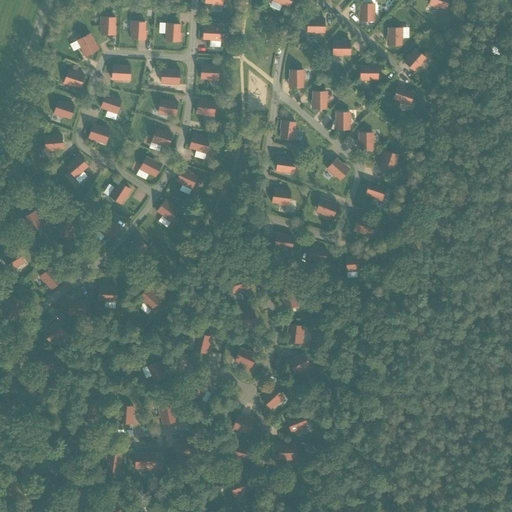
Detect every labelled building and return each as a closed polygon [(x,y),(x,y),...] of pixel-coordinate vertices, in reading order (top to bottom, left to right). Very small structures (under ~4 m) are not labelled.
[(438,7),(445,10),(448,0),(430,0),(429,4),(430,5),(430,6),(438,8),(438,7)] [(511,9),(507,0),(498,0),(494,2),(499,14),(511,9)] [(360,4),(360,21),(373,21),(373,14),(374,14),(374,6),(373,6),(373,4),(360,4)] [(102,13),(101,17),(101,19),(100,19),(100,27),(101,27),(100,34),(114,35),(115,18),(109,17),(109,14),(102,13)] [(307,19),(307,33),(309,33),(309,34),(317,34),(317,33),(324,33),(324,19),(307,19)] [(130,39),(144,40),(145,23),(131,22),(130,39)] [(180,24),(166,24),(166,25),(165,25),(165,33),(166,33),(165,41),(179,42),(180,24)] [(221,27),(203,26),(203,39),(210,40),(210,41),(218,41),(218,40),(220,40),(221,27)] [(388,45),(401,45),(401,38),(402,38),(402,30),(401,30),(401,28),(388,28),(388,45)] [(98,49),(90,34),(77,41),(85,56),(98,49)] [(350,55),(350,41),(332,41),(332,55),(334,55),(334,56),(342,56),(342,55),(350,55)] [(404,62),(414,71),(419,65),(420,66),(425,60),(424,59),(425,58),(415,49),(404,62)] [(112,65),(111,80),(118,80),(118,78),(123,78),(123,76),(130,76),(130,66),(112,65)] [(201,65),(200,79),(208,79),(208,80),(216,81),(216,80),(218,80),(218,66),(201,65)] [(370,80),(377,80),(377,66),(360,66),(360,80),(362,80),(362,81),(370,81),(370,80)] [(161,79),(161,84),(168,84),(168,81),(173,82),(172,84),(178,85),(179,70),(162,69),(161,79)] [(84,75),(68,70),(64,83),(65,83),(65,84),(73,87),(73,86),(80,88),(84,75)] [(289,87),(303,87),(303,80),(304,80),(304,72),(303,72),(303,70),(289,70),(289,87)] [(407,104),(409,105),(413,92),(397,86),(393,100),(400,102),(400,103),(407,105),(407,104)] [(312,109),(326,109),(326,101),(327,101),(327,93),(326,93),(326,92),(312,92),(312,109)] [(105,95),(100,108),(107,110),(107,111),(115,114),(115,113),(117,113),(121,100),(105,95)] [(175,116),(177,102),(160,99),(158,113),(160,113),(160,114),(167,116),(168,115),(175,116)] [(70,119),(74,106),(58,100),(53,114),(55,114),(55,115),(62,118),(63,117),(70,119)] [(198,100),(196,114),(204,114),(203,115),(211,116),(212,115),(213,116),(215,102),(198,100)] [(349,129),(349,112),(335,112),(335,129),(349,129)] [(282,121),(280,138),(293,140),(294,138),(295,138),(296,130),(295,130),(296,123),(282,121)] [(100,137),(106,139),(110,129),(93,124),(88,138),(94,140),(95,137),(99,139),(100,137)] [(168,147),(172,134),(155,129),(151,142),(153,142),(153,143),(160,146),(161,145),(168,147)] [(359,150),(372,150),(372,143),(373,143),(373,135),(372,135),(372,133),(359,133),(359,150)] [(63,149),(62,135),(44,137),(45,150),(47,150),(47,151),(55,151),(55,150),(63,149)] [(209,139),(192,135),(189,148),(196,150),(196,151),(204,153),(204,152),(206,153),(209,139)] [(379,167),(392,171),(393,170),(394,170),(396,162),(395,162),(398,155),(384,151),(379,167)] [(79,156),(66,167),(75,178),(76,176),(77,177),(83,172),(82,171),(88,167),(79,156)] [(148,174),(148,173),(155,177),(161,164),(146,157),(139,169),(141,170),(141,171),(148,174)] [(295,159),(277,157),(275,171),(282,172),(282,170),(287,170),(287,168),(294,169),(295,159)] [(334,175),(339,180),(349,170),(336,158),(327,169),(328,170),(327,171),(333,176),(334,175)] [(197,176),(181,169),(176,181),(182,184),(182,185),(189,189),(190,188),(191,188),(197,176)] [(109,196),(121,204),(130,190),(119,182),(114,188),(109,194),(110,195),(109,196)] [(386,187),(369,182),(365,195),(372,197),(372,198),(379,201),(380,200),(381,200),(386,187)] [(290,191),(273,189),(271,203),(279,204),(279,205),(287,206),(287,205),(289,205),(290,191)] [(337,204),(321,198),(317,208),(323,210),(323,212),(327,214),(326,216),(332,218),(337,204)] [(165,200),(156,211),(162,216),(162,217),(168,221),(169,220),(170,221),(175,225),(179,219),(175,216),(179,210),(165,200)] [(41,217),(40,217),(39,218),(35,211),(23,217),(24,219),(23,219),(26,226),(25,226),(26,227),(27,226),(31,233),(43,226),(39,218),(41,217)] [(375,222),(358,216),(353,231),(359,233),(360,230),(364,232),(365,229),(372,232),(375,222)] [(74,229),(74,228),(72,228),(74,221),(61,217),(60,219),(59,219),(57,226),(57,225),(56,226),(58,227),(56,234),(70,237),(72,229),(74,229)] [(113,222),(112,223),(106,218),(97,229),(98,230),(98,231),(103,235),(103,236),(103,237),(104,235),(110,240),(119,229),(112,223),(113,222)] [(291,250),(293,236),(276,234),(274,248),(281,249),(281,250),(289,251),(289,250),(291,250)] [(148,248),(137,238),(131,245),(130,244),(131,245),(126,251),(136,260),(137,259),(138,260),(143,254),(144,255),(144,254),(143,253),(148,248)] [(323,262),(325,263),(326,249),(309,247),(307,260),(315,261),(315,262),(323,263),(323,262)] [(9,253),(8,253),(9,255),(2,259),(10,271),(11,270),(12,271),(18,267),(18,268),(19,267),(18,266),(24,262),(17,250),(10,255),(9,253)] [(345,257),(346,271),(354,270),(354,271),(362,271),(362,270),(364,270),(362,256),(345,257)] [(57,272),(56,272),(55,273),(50,267),(40,276),(41,278),(40,278),(45,284),(44,284),(45,285),(46,284),(51,289),(61,280),(56,274),(57,272)] [(237,275),(236,275),(237,277),(229,279),(233,292),(235,292),(235,293),(242,291),(242,292),(243,292),(242,290),(250,288),(246,275),(237,277),(237,275)] [(108,287),(108,286),(108,285),(107,287),(99,287),(98,301),(105,301),(105,303),(106,303),(106,302),(113,303),(113,302),(115,302),(116,288),(108,287)] [(155,294),(156,292),(154,293),(148,287),(138,297),(144,303),(143,304),(144,304),(149,309),(150,308),(151,309),(161,299),(155,294)] [(281,301),(283,301),(284,309),(298,306),(298,304),(297,297),(298,297),(298,296),(296,296),(294,289),(281,292),(283,300),(281,301)] [(18,313),(20,314),(20,313),(18,312),(23,304),(11,298),(7,304),(5,303),(5,304),(6,304),(2,311),(3,311),(2,313),(14,319),(18,313)] [(78,301),(78,299),(78,301),(69,301),(69,314),(76,315),(76,316),(77,316),(84,316),(84,315),(86,315),(86,301),(78,301)] [(244,310),(244,312),(236,313),(238,327),(240,327),(240,328),(248,327),(248,328),(248,327),(248,326),(256,324),(253,311),(245,312),(244,310)] [(49,326),(48,325),(49,327),(42,332),(51,343),(56,338),(58,340),(58,339),(63,334),(63,333),(64,332),(55,322),(49,326)] [(286,333),(286,334),(288,334),(287,342),(301,343),(301,341),(302,342),(303,334),(304,334),(302,334),(303,326),(289,324),(288,333),(286,333)] [(208,346),(210,346),(208,345),(210,337),(197,333),(195,341),(193,340),(193,341),(194,341),(192,348),(193,348),(193,350),(206,353),(208,346)] [(248,350),(247,351),(240,348),(234,361),(236,361),(235,362),(242,365),(242,366),(243,365),(250,368),(256,355),(248,351),(248,350)] [(296,357),(288,361),(294,374),(301,370),(302,372),(302,371),(309,368),(308,367),(310,366),(303,354),(297,357),(296,356),(295,356),(296,357)] [(44,357),(35,359),(38,372),(45,371),(45,373),(46,373),(46,372),(53,371),(53,370),(55,369),(52,356),(45,357),(44,355),(44,357)] [(166,368),(165,367),(164,368),(161,361),(148,366),(149,368),(148,368),(151,375),(150,375),(150,376),(152,375),(155,382),(167,377),(164,368),(166,368)] [(190,385),(191,386),(188,393),(200,399),(201,398),(202,398),(205,392),(206,392),(206,391),(205,390),(208,384),(196,378),(192,386),(190,385)] [(268,392),(267,391),(266,391),(268,392),(261,398),(270,409),(276,404),(277,405),(278,405),(277,404),(282,399),(282,398),(283,397),(274,387),(268,392)] [(13,399),(12,401),(5,398),(0,410),(0,411),(2,412),(1,413),(8,415),(8,416),(9,416),(9,414),(16,417),(21,404),(13,401),(13,399)] [(97,411),(96,410),(98,403),(85,398),(85,400),(84,399),(81,406),(80,406),(82,407),(79,414),(92,419),(95,411),(97,411)] [(176,412),(174,412),(173,404),(159,407),(159,409),(158,409),(160,416),(159,416),(159,417),(161,417),(162,424),(176,421),(174,413),(176,412)] [(118,415),(118,423),(132,424),(132,415),(134,415),(134,414),(132,414),(133,406),(119,405),(119,407),(118,407),(118,414),(117,414),(117,415),(118,415)] [(295,416),(294,414),(294,416),(286,419),(291,432),(298,429),(299,431),(299,430),(306,427),(305,426),(307,426),(302,413),(295,416)] [(245,416),(244,417),(237,415),(233,428),(234,429),(234,430),(241,432),(241,433),(242,433),(242,431),(249,433),(253,420),(245,418),(245,416)] [(79,431),(78,433),(71,431),(67,444),(68,444),(68,445),(75,448),(76,449),(76,447),(83,449),(87,436),(79,433),(79,431)] [(183,439),(182,439),(182,441),(175,442),(176,456),(178,456),(178,457),(185,456),(185,457),(186,457),(186,455),(193,454),(192,440),(183,441),(183,439)] [(241,443),(240,443),(240,445),(232,443),(229,456),(230,457),(230,458),(237,459),(237,460),(238,460),(238,459),(245,461),(249,447),(240,445),(241,443)] [(287,445),(287,443),(287,445),(278,445),(278,459),(285,459),(286,461),(286,460),(294,460),(294,459),(295,459),(295,445),(287,445)] [(122,452),(107,450),(106,459),(104,459),(103,467),(105,467),(104,476),(119,478),(120,468),(119,468),(120,461),(121,462),(122,452)] [(161,468),(161,453),(151,453),(151,454),(144,454),(144,453),(135,453),(135,468),(144,468),(144,470),(152,470),(152,468),(161,468)] [(55,475),(54,467),(40,468),(41,476),(55,475)] [(270,476),(269,476),(270,477),(262,479),(266,493),(268,492),(268,493),(275,491),(275,492),(276,492),(275,490),(283,488),(279,475),(270,477),(270,476)] [(235,479),(235,481),(228,483),(233,496),(235,496),(235,497),(242,494),(242,495),(243,495),(242,493),(249,490),(244,477),(236,480),(235,479)] [(9,481),(3,486),(11,497),(17,492),(9,481)] [(58,485),(44,487),(45,495),(59,493),(58,485)] [(134,503),(130,511),(142,511),(139,511),(141,506),(134,503)]
